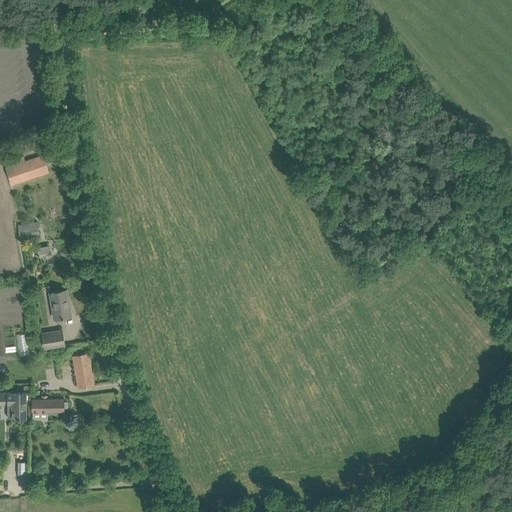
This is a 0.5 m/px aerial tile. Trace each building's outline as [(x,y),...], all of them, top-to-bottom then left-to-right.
[(11,184),(40,175),(49,172),(43,155),(5,167),(11,184)] [(17,225),(20,242),(40,239),(38,222),(17,225)] [(55,318),(61,317),(71,316),(67,289),(50,292),(55,318)] [(44,349),(66,346),(63,329),(41,332),(44,349)] [(78,388),(84,387),(94,385),(89,352),(79,354),(73,355),(78,388)] [(28,408),(28,392),(6,392),(6,400),(9,400),(9,417),(13,417),(13,418),(26,418),(26,408),(28,408)] [(66,401),(64,401),(64,398),(32,399),(32,408),(32,411),(64,411),(64,407),(66,407),(67,406),(67,403),(66,401)]
